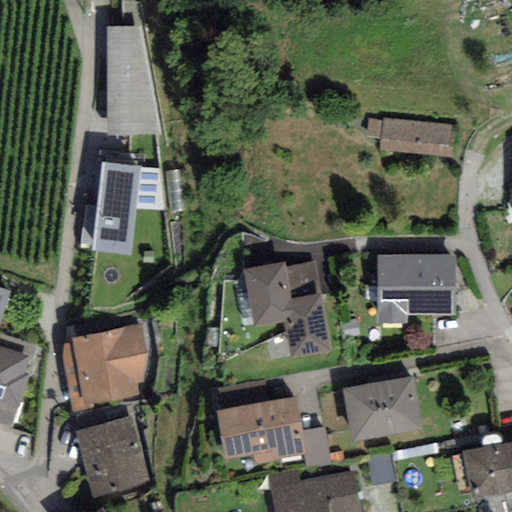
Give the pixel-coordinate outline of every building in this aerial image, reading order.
[(141,26),(110,23),(111,130),(160,132),(141,26)] [(455,131),(373,122),(371,139),(385,140),(384,153),(452,160),(455,131)] [(141,166),(107,161),(95,243),(129,248),(141,166)] [(453,260),(379,261),(380,313),(453,312),(453,260)] [(244,270),(254,326),(283,320),(294,318),(290,299),(320,294),(315,261),(286,267),(285,263),(244,270)] [(331,350),(320,294),(290,299),(294,318),(283,320),(290,358),(331,350)] [(72,343),(80,406),(138,399),(136,384),(146,382),(140,334),(72,343)] [(26,360),(0,352),(0,402),(21,408),(28,380),(21,378),(26,360)] [(411,382),(342,392),(349,439),(418,429),(411,382)] [(293,401),(214,415),(221,456),(252,451),(254,464),(303,455),(293,401)] [(81,434),(96,495),(148,482),(133,422),(81,434)] [(511,447),(469,455),(476,494),(511,487),(511,447)] [(358,511),(351,477),(269,493),(272,511),(358,511)]
